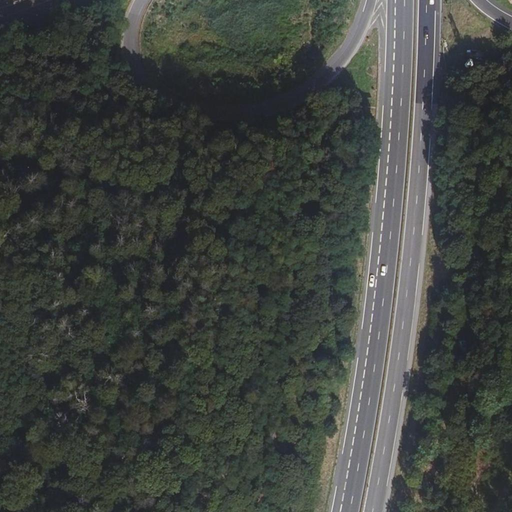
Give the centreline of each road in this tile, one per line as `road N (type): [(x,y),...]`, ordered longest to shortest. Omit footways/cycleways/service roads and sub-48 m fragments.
road 1 (trunk): [(371,511),(414,219),(424,0)]
road 2 (trunk): [(401,0),(393,151),(348,511)]
road 3 (trunk): [(370,0),(352,47),(309,92),(235,114),(165,101),(141,82),(126,57),(139,0)]
